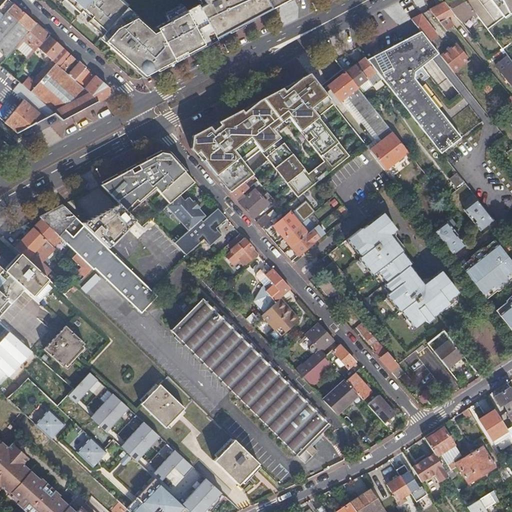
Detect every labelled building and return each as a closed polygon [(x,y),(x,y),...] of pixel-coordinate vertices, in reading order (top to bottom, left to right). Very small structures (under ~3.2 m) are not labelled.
[(0,19),(13,4),(8,0),(7,0),(0,7),(0,19)] [(288,0),(198,0),(200,4),(197,6),(186,12),(183,7),(166,16),(167,20),(166,20),(167,21),(156,27),(158,32),(153,34),(150,32),(152,30),(126,8),(117,0),(64,0),(74,9),(76,6),(82,11),(90,19),(87,22),(102,36),(100,38),(144,77),(174,61),(173,59),(185,53),(186,54),(204,45),(203,43),(214,37),(215,37),(216,39),(220,36),(229,32),(229,31),(242,23),(243,24),(251,20),(253,19),(264,13),(269,11),(280,5),(281,4),(288,0)] [(511,0),(445,0),(443,1),(453,15),(454,16),(460,22),(471,14),(473,18),(475,16),(486,29),(511,9),(511,0)] [(439,3),(436,5),(446,18),(453,15),(443,1),(439,3)] [(0,19),(0,53),(6,58),(15,47),(22,39),(35,24),(13,4),(0,19)] [(432,7),(428,9),(445,31),(452,25),(446,18),(436,5),(432,7)] [(437,36),(420,14),(411,19),(418,28),(420,31),(429,42),(434,49),(438,53),(452,71),(466,61),(467,62),(468,60),(468,59),(455,43),(445,51),(440,45),(441,42),(437,36)] [(22,39),(15,47),(17,49),(24,41),(33,49),(26,57),(28,59),(35,51),(38,48),(49,36),(35,24),(22,39)] [(429,42),(420,31),(366,59),(380,77),(397,99),(441,154),(460,138),(413,78),(414,73),(438,53),(434,49),(429,42)] [(52,61),(42,72),(46,76),(56,64),(60,68),(70,55),(49,36),(38,48),(52,61)] [(511,40),(501,49),(506,56),(494,65),(500,73),(511,88),(511,40)] [(24,41),(17,49),(26,57),(33,49),(24,41)] [(70,55),(60,68),(64,71),(75,59),(70,55)] [(366,59),(364,57),(354,65),(367,81),(371,85),(380,77),(366,59)] [(74,81),(85,68),(79,63),(68,75),(74,81)] [(46,76),(37,85),(31,93),(55,114),(63,120),(73,115),(88,107),(98,101),(74,81),(68,75),(64,71),(60,68),(56,64),(46,76)] [(367,81),(354,65),(345,72),(356,86),(363,81),(364,83),(367,81)] [(74,81),(98,101),(108,96),(108,89),(85,68),(74,81)] [(345,96),(357,87),(356,86),(345,72),(344,71),(327,85),(321,89),(333,104),(334,105),(339,101),(345,96)] [(42,72),(33,82),(37,85),(46,76),(42,72)] [(348,156),(318,117),(333,104),(321,89),(309,73),(191,136),(190,149),(229,192),(251,174),(240,160),(256,146),(297,198),(348,156)] [(33,82),(28,78),(22,85),(31,93),(37,85),(33,82)] [(371,85),(367,81),(364,83),(363,81),(356,86),(357,87),(358,89),(361,92),(371,85)] [(491,88),(485,81),(480,85),(486,93),(491,88)] [(22,85),(20,83),(13,91),(24,100),(46,119),(55,114),(31,93),(22,85)] [(381,141),(392,132),(391,131),(361,92),(358,89),(357,87),(345,96),(381,141)] [(511,99),(510,97),(509,98),(503,103),(511,114),(511,99)] [(16,134),(46,119),(24,100),(4,123),(16,134)] [(511,114),(503,103),(502,103),(511,115),(511,122),(510,124),(511,126),(511,114)] [(407,152),(392,132),(381,141),(369,150),(384,170),(407,152)] [(155,189),(168,204),(178,195),(193,182),(168,154),(160,152),(99,185),(117,203),(124,210),(134,201),(137,204),(155,189)] [(463,183),(456,173),(449,179),(457,188),(463,183)] [(229,192),(235,199),(242,193),(248,188),(244,184),(246,183),(254,177),(251,174),(229,192)] [(235,199),(245,210),(262,195),(257,188),(255,190),(254,189),(245,197),(242,193),(235,199)] [(449,190),(442,196),(444,199),(451,193),(449,190)] [(245,210),(252,218),(259,212),(261,210),(269,203),(266,199),(270,196),(266,192),(262,195),(245,210)] [(183,201),(178,195),(168,204),(162,209),(169,217),(173,214),(188,230),(199,219),(203,215),(187,198),(183,201)] [(479,231),(492,220),(475,199),(462,210),(479,231)] [(305,200),(289,213),(274,226),(298,255),(321,236),(324,233),(317,224),(314,227),(307,218),(314,211),(305,200)] [(124,210),(127,213),(137,204),(134,201),(124,210)] [(107,248),(134,220),(127,213),(124,210),(117,203),(81,223),(107,248)] [(94,268),(141,314),(158,297),(107,248),(81,223),(62,204),(51,210),(39,217),(41,219),(61,239),(78,256),(92,270),(94,268)] [(343,216),(347,213),(342,206),(338,208),(343,216)] [(199,219),(188,230),(174,242),(185,254),(202,239),(205,241),(208,246),(221,234),(215,228),(225,218),(216,208),(201,221),(199,219)] [(256,222),(261,228),(277,215),(272,210),(266,215),(265,214),(256,222)] [(359,259),(366,267),(373,276),(378,272),(387,283),(385,285),(390,292),(387,295),(400,312),(401,312),(414,328),(423,322),(425,325),(431,320),(430,319),(441,310),(439,307),(458,293),(441,272),(423,286),(408,267),(410,265),(401,254),(403,252),(389,235),(396,230),(383,214),(362,230),(361,229),(348,240),(362,257),(359,259)] [(54,247),(61,239),(41,219),(33,227),(54,247)] [(464,245),(445,222),(432,232),(451,255),(464,245)] [(54,247),(33,227),(13,247),(21,254),(45,277),(51,271),(42,262),(55,249),(54,247)] [(230,249),(243,238),(239,233),(226,245),(230,249)] [(227,257),(232,262),(237,257),(239,259),(245,266),(257,254),(243,238),(230,249),(231,250),(227,254),(227,257)] [(509,247),(503,238),(496,243),(497,244),(503,251),(509,247)] [(202,239),(185,254),(187,256),(205,241),(202,239)] [(497,244),(463,271),(486,299),(496,291),(497,292),(500,291),(502,289),(505,287),(507,285),(510,282),(509,281),(511,278),(511,262),(503,251),(497,244)] [(5,271),(24,289),(31,295),(45,281),(47,278),(45,277),(21,254),(5,271)] [(84,277),(92,270),(78,256),(75,259),(84,268),(79,272),(84,277)] [(207,263),(199,269),(204,275),(212,268),(207,263)] [(0,292),(12,303),(24,289),(5,271),(0,266),(0,292)] [(264,312),(275,303),(279,299),(289,289),(271,269),(267,273),(261,267),(259,269),(260,270),(256,273),(256,276),(263,284),(254,301),(259,307),(263,311),(264,312)] [(94,274),(81,288),(85,292),(99,278),(94,274)] [(326,280),(316,289),(325,299),(329,295),(330,296),(336,291),(326,280)] [(45,281),(31,295),(39,303),(53,288),(45,281)] [(0,310),(3,313),(12,303),(0,292),(0,310)] [(264,312),(262,314),(275,330),(279,326),(285,332),(298,320),(279,299),(275,303),(264,312)] [(511,300),(507,304),(509,306),(498,315),(511,332),(511,300)] [(173,333),(305,462),(317,450),(309,442),(328,422),(205,301),(173,333)] [(258,316),(263,311),(259,307),(254,312),(258,316)] [(324,358),(325,357),(320,352),(332,341),(317,324),(305,335),(313,343),(309,347),(309,350),(314,355),(303,365),(309,372),(324,358)] [(44,350),(64,367),(85,344),(65,326),(44,350)] [(279,326),(275,330),(281,336),(285,332),(279,326)] [(383,364),(390,372),(398,366),(366,328),(362,332),(365,336),(363,338),(372,349),(371,350),(373,353),(374,351),(384,364),(383,364)] [(30,352),(9,332),(0,342),(0,378),(5,373),(8,376),(30,352)] [(357,336),(361,340),(363,338),(365,336),(362,332),(359,334),(357,336)] [(433,352),(447,369),(462,357),(448,339),(433,352)] [(343,364),(348,369),(355,362),(339,345),(332,352),(339,359),(337,361),(341,365),(343,364)] [(324,358),(329,364),(332,361),(330,359),(334,356),(330,352),(325,357),(324,358)] [(329,364),(324,358),(309,372),(301,378),(309,386),(331,366),(329,364)] [(398,366),(390,372),(395,377),(402,372),(398,366)] [(73,389),(67,396),(75,404),(97,381),(89,373),(73,389)] [(358,395),(362,400),(370,392),(354,373),(345,382),(358,395)] [(336,414),(358,395),(345,382),(345,381),(322,400),(336,414)] [(141,406),(166,429),(184,409),(159,386),(141,406)] [(511,391),(510,388),(493,398),(499,407),(503,405),(507,412),(506,413),(511,422),(511,391)] [(128,409),(112,394),(89,418),(105,433),(128,409)] [(366,405),(383,424),(385,421),(393,414),(381,401),(376,396),(366,405)] [(418,400),(423,406),(427,402),(422,396),(418,400)] [(34,424),(51,439),(64,424),(48,409),(34,424)] [(462,413),(466,420),(472,416),(468,409),(462,413)] [(493,443),(509,434),(505,427),(504,428),(493,410),(485,415),(488,420),(481,424),(493,443)] [(488,420),(485,415),(478,419),(481,424),(488,420)] [(467,420),(471,427),(477,423),(472,416),(467,420)] [(159,437),(143,422),(120,446),(136,461),(159,437)] [(442,426),(424,437),(433,453),(446,473),(447,473),(451,479),(456,476),(452,470),(455,468),(452,462),(461,456),(442,426)] [(76,452),(92,467),(106,452),(89,437),(76,452)] [(159,439),(141,456),(155,469),(172,451),(159,439)] [(214,462),(239,486),(260,464),(235,440),(214,462)] [(87,511),(81,506),(75,511),(74,511),(58,498),(60,496),(40,477),(38,479),(22,464),(28,457),(12,443),(7,448),(0,442),(0,487),(17,502),(16,504),(25,511),(87,511)] [(491,463),(489,459),(482,447),(455,464),(468,484),(496,466),(493,462),(491,463)] [(182,458),(173,450),(150,475),(154,478),(158,483),(182,458)] [(433,453),(411,468),(421,483),(435,473),(441,482),(448,477),(446,473),(433,453)] [(119,461),(124,465),(130,458),(126,454),(119,461)] [(396,470),(399,476),(410,493),(421,511),(423,511),(426,510),(418,499),(426,495),(421,487),(419,488),(404,465),(403,465),(401,467),(396,470)] [(511,485),(511,480),(505,469),(500,472),(509,487),(511,485)] [(224,496),(202,476),(188,491),(191,494),(182,504),(185,507),(188,510),(190,511),(202,511),(207,507),(210,511),(224,496)] [(392,497),(393,497),(396,502),(398,505),(406,501),(403,497),(410,493),(399,476),(398,477),(395,476),(392,478),(393,481),(386,485),(392,496),(391,496),(392,497)] [(154,478),(132,501),(137,506),(158,483),(154,478)] [(126,509),(128,511),(179,511),(180,511),(185,507),(182,504),(158,483),(137,506),(132,501),(125,509),(126,509)] [(384,511),(382,507),(370,490),(349,503),(355,511),(384,511)] [(469,506),(467,507),(470,511),(485,511),(484,510),(498,501),(493,492),(483,498),(484,500),(470,509),(469,506)] [(477,501),(469,506),(470,509),(484,500),(483,498),(477,502),(477,501)] [(354,511),(349,503),(336,511),(335,511),(354,511)]
